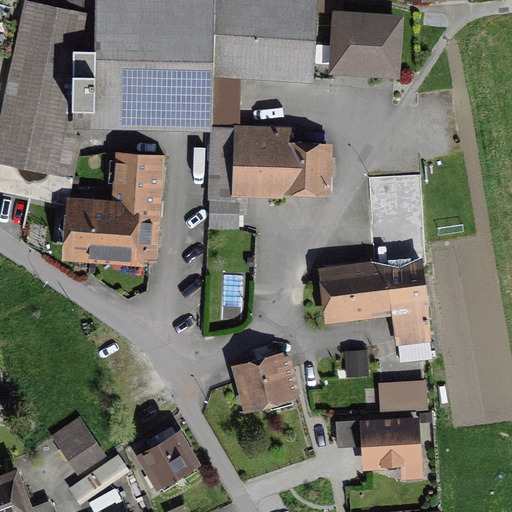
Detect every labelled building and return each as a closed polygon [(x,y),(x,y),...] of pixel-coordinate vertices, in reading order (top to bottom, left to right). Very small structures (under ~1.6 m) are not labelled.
[(212,109),(214,72),(214,0),(27,0),(0,130),(0,189),(46,199),(46,198),(66,202),(80,137),(63,134),(68,109),(95,110),(95,111),(212,113),(212,109)] [(317,0),(214,0),(214,72),(313,79),(317,0)] [(394,72),(398,23),(377,21),(377,18),(338,16),(334,68),(394,72)] [(327,149),(290,148),(290,131),(243,130),(244,110),(212,109),(212,113),(210,198),(237,199),(238,182),(285,184),(285,188),(326,189),(327,149)] [(163,189),(165,156),(119,153),(114,211),(72,208),(69,249),(113,252),(113,254),(150,256),(155,189),(163,189)] [(372,266),(319,273),(325,330),(393,322),(398,366),(432,360),(427,179),(369,183),(372,266)] [(237,199),(210,198),(210,227),(239,227),(239,199),(237,199)] [(366,351),(348,353),(349,371),(368,370),(366,351)] [(285,356),(232,372),(245,419),(299,404),(285,356)] [(425,384),(379,388),(382,417),(428,412),(425,384)] [(419,420),(360,424),(363,473),(399,470),(399,484),(423,483),(419,420)] [(81,422),(53,440),(75,473),(103,454),(81,422)] [(137,461),(159,495),(198,471),(176,437),(137,461)] [(28,511),(15,475),(0,480),(0,511),(28,511)]
